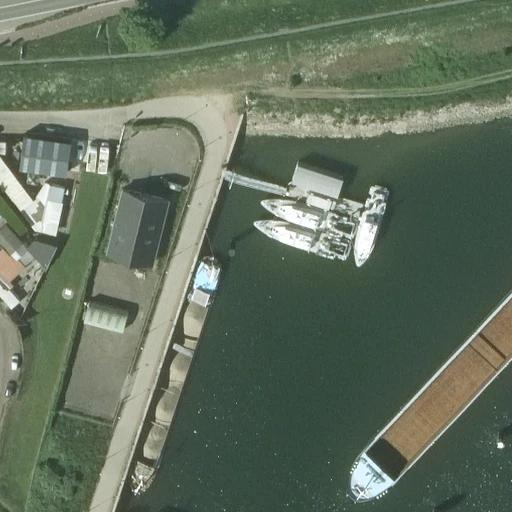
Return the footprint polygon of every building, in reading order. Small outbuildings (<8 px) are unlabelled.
[(67,172),(71,141),(24,134),(23,141),(19,166),(67,172)] [(16,175),(11,169),(6,162),(0,154),(0,182),(20,209),(29,221),(34,229),(35,230),(49,233),(56,234),(62,201),(65,186),(50,183),(46,180),(41,188),(34,199),(25,188),(16,175)] [(106,250),(151,261),(167,198),(121,187),(106,250)] [(4,224),(0,228),(0,245),(2,248),(10,256),(22,245),(24,243),(6,223),(4,224)] [(2,248),(0,249),(0,275),(10,287),(13,284),(10,280),(36,256),(46,267),(57,244),(50,242),(35,239),(31,243),(25,248),(22,245),(10,256),(2,248)] [(90,300),(84,321),(123,331),(128,310),(90,300)] [(50,458),(43,482),(103,498),(109,474),(102,472),(129,368),(85,356),(65,433),(58,460),(50,458)] [(44,488),(32,484),(24,511),(59,511),(60,509),(40,502),(44,488)]
